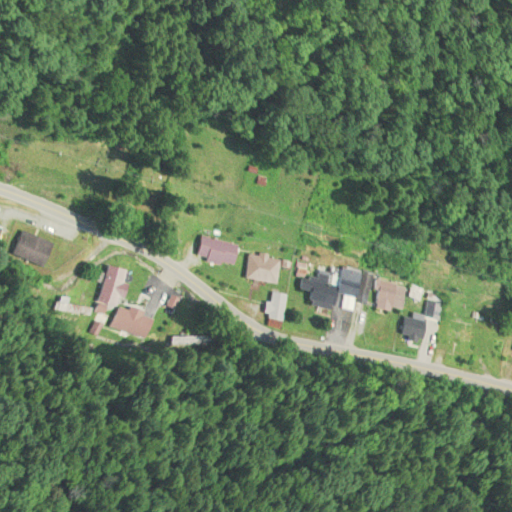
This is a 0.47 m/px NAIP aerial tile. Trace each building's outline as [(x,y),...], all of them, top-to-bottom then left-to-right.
[(47,245),(17,233),(7,256),(38,269),(47,245)] [(229,268),(234,246),(198,237),(192,259),(229,268)] [(277,260),(247,254),(242,281),(272,286),(277,260)] [(122,271),(103,267),(94,303),(113,308),(122,271)] [(356,273),(331,269),(328,289),(308,285),(305,305),(326,309),(328,295),(340,297),(337,311),(349,313),(356,273)] [(399,312),(399,284),(371,284),(371,312),(399,312)] [(262,320),(279,323),(283,297),(267,294),(262,320)] [(110,322),(131,335),(141,320),(120,306),(110,322)] [(393,336),(412,344),(419,325),(400,317),(393,336)] [(472,326),(447,321),(442,344),(467,349),(472,326)]
